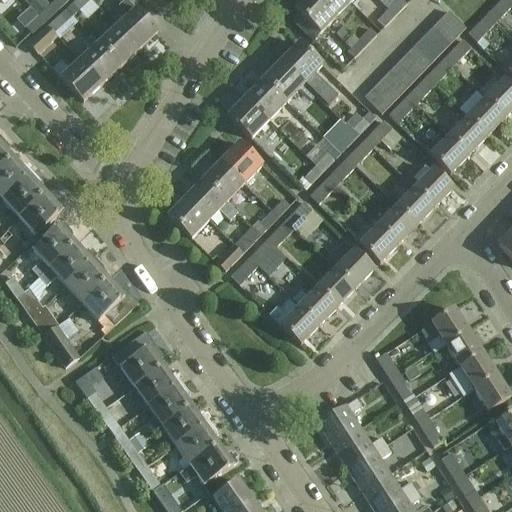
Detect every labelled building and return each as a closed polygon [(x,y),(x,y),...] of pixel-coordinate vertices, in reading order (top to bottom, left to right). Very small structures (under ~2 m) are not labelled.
[(89,0),(79,0),(73,6),(79,13),(91,2),(89,0)] [(304,0),(293,11),(299,17),(292,24),(313,44),(350,6),(344,0),(304,0)] [(390,0),(383,7),(388,13),(395,19),(407,8),(398,0),(390,0)] [(511,7),(505,0),(487,19),(495,27),(511,9),(511,7)] [(158,36),(127,2),(126,2),(118,9),(128,20),(117,30),(139,54),(158,36)] [(50,8),(38,19),(44,26),(56,15),(50,8)] [(377,24),(384,31),(395,19),(388,13),(377,24)] [(457,40),(465,32),(448,15),(440,24),(457,40)] [(54,36),(66,25),(59,18),(47,30),(54,36)] [(19,36),(25,43),(44,26),(38,19),(19,36)] [(476,46),(495,27),(487,19),(468,38),(476,46)] [(457,40),(440,24),(431,32),(448,49),(457,40)] [(54,36),(47,30),(29,47),(38,57),(57,40),(54,36)] [(98,47),(120,71),(139,54),(117,30),(98,47)] [(358,44),(365,50),(376,39),(370,32),(358,44)] [(431,32),(423,41),(440,58),(448,49),(431,32)] [(84,46),(91,54),(80,64),(102,88),(120,71),(98,47),(91,40),(84,46)] [(414,49),(432,66),(440,58),(423,41),(414,49)] [(347,55),(354,62),(365,50),(358,44),(347,55)] [(452,70),(471,52),(462,44),(444,62),(452,70)] [(281,65),(304,87),(322,69),(299,46),(281,65)] [(423,75),(432,66),(414,49),(406,58),(423,75)] [(415,83),(423,75),(406,58),(398,66),(415,83)] [(434,89),(452,70),(444,62),(426,81),(434,89)] [(83,105),(102,88),(80,64),(69,74),(61,66),(53,73),(83,105)] [(286,106),(304,87),(281,65),(263,83),(286,106)] [(406,92),(415,83),(398,66),(389,75),(406,92)] [(398,101),(406,92),(389,75),(381,84),(398,101)] [(407,100),(416,108),(434,89),(426,81),(407,100)] [(269,124),(286,106),(263,83),(246,101),(269,124)] [(511,91),(503,83),(485,102),(505,122),(511,114),(511,91)] [(390,109),(398,101),(381,84),(372,92),(390,109)] [(381,118),(390,109),(372,92),(364,101),(381,118)] [(407,100),(394,114),(389,119),(397,127),(416,108),(407,100)] [(246,101),(228,120),(251,142),(269,124),(246,101)] [(487,141),(505,122),(485,102),(466,121),(487,141)] [(450,137),(448,140),(468,160),(487,141),(466,121),(462,125),(457,120),(450,127),(447,124),(442,129),(450,137)] [(362,121),(351,133),(358,139),(369,128),(362,121)] [(391,133),(383,125),(370,139),(365,144),(373,152),(391,133)] [(346,151),(358,139),(351,133),(340,145),(346,151)] [(511,142),(507,135),(493,146),(504,160),(511,153),(511,142)] [(0,173),(13,162),(5,154),(9,150),(0,139),(0,173)] [(468,160),(448,140),(430,158),(450,178),(468,160)] [(355,170),(373,152),(365,144),(351,157),(347,162),(355,170)] [(239,147),(221,165),(244,188),(262,169),(239,147)] [(322,176),(339,158),(333,152),(315,169),(322,176)] [(20,170),(13,162),(0,173),(0,201),(2,204),(33,175),(25,166),(20,170)] [(347,162),(329,181),(337,189),(355,170),(347,162)] [(226,206),(244,188),(221,165),(203,183),(226,206)] [(311,188),(322,176),(315,169),(304,181),(311,188)] [(433,173),(414,192),(434,212),(453,193),(433,173)] [(2,204),(19,221),(45,197),(38,189),(42,185),(33,175),(2,204)] [(318,208),(337,189),(329,181),(310,200),(318,208)] [(209,224),(218,214),(229,225),(237,216),(226,206),(203,183),(185,201),(209,224)] [(414,192),(396,210),(417,230),(434,212),(414,192)] [(53,205),(45,197),(19,221),(35,240),(66,211),(57,201),(53,205)] [(167,220),(191,243),(209,224),(185,201),(167,220)] [(283,203),(271,215),(278,221),(289,209),(283,203)] [(304,206),(285,225),(293,233),(312,214),(304,206)] [(396,210),(378,229),(398,249),(417,230),(396,210)] [(278,221),(271,215),(260,226),(267,233),(278,221)] [(72,235),(63,225),(32,254),(42,264),(31,273),(39,281),(49,272),(75,248),(68,239),(72,235)] [(275,252),(293,233),(285,225),(267,244),(275,252)] [(0,251),(9,261),(20,251),(0,227),(0,251)] [(379,268),(398,249),(378,229),(359,248),(379,268)] [(243,257),(254,246),(260,239),(252,230),(234,249),(236,251),(243,257)] [(511,262),(511,235),(498,249),(511,262)] [(267,244),(249,262),(257,271),(266,279),(284,261),(275,252),(267,244)] [(49,272),(39,281),(46,290),(57,280),(65,289),(96,261),(87,252),(83,256),(75,248),(49,272)] [(231,269),(243,257),(236,251),(234,249),(216,267),(225,276),(231,269)] [(353,253),(334,273),(354,292),(373,273),(353,253)] [(104,271),(96,261),(65,289),(81,307),(108,283),(100,275),(104,271)] [(239,289),(257,271),(249,262),(230,281),(239,289)] [(334,273),(316,291),(336,311),(354,292),(334,273)] [(5,286),(15,301),(23,296),(13,281),(5,286)] [(108,283),(81,307),(98,325),(103,330),(100,333),(104,338),(115,329),(138,307),(119,287),(115,291),(108,283)] [(298,294),(289,304),(296,311),(298,310),(318,329),(336,311),(316,291),(306,302),(298,294)] [(28,292),(23,296),(15,301),(29,321),(37,315),(42,311),(28,292)] [(298,310),(296,311),(289,304),(288,303),(279,312),(276,309),(269,319),(300,349),(318,329),(298,310)] [(29,321),(35,329),(43,340),(51,335),(50,333),(57,328),(44,309),(42,311),(37,315),(29,321)] [(431,327),(431,328),(439,340),(428,348),(434,357),(445,349),(468,335),(454,313),(431,327)] [(74,321),(60,331),(85,364),(99,354),(74,321)] [(51,335),(43,340),(65,371),(79,362),(57,330),(58,329),(57,328),(50,333),(51,335)] [(468,335),(445,349),(460,371),(482,357),(468,335)] [(120,354),(112,360),(134,391),(163,371),(157,362),(162,358),(146,336),(120,354)] [(386,357),(376,363),(386,379),(396,373),(386,357)] [(463,400),(474,393),(496,379),(482,357),(460,371),(449,378),(463,400)] [(163,371),(134,391),(148,411),(182,387),(175,376),(170,380),(163,371)] [(400,379),(390,385),(401,401),(410,395),(400,379)] [(511,401),(496,379),(474,393),(488,416),(511,401)] [(148,411),(155,421),(149,426),(155,435),(162,430),(191,410),(185,401),(190,397),(182,387),(148,411)] [(87,402),(97,417),(105,412),(95,397),(87,402)] [(414,401),(404,407),(415,423),(424,417),(414,401)] [(332,450),(332,451),(360,433),(350,417),(361,411),(356,403),(346,410),(345,409),(317,428),(332,450)] [(176,450),(210,426),(202,415),(197,419),(191,410),(162,430),(176,450)] [(115,426),(105,412),(97,417),(108,432),(115,426)] [(510,450),(511,448),(511,416),(496,427),(503,439),(493,446),(500,456),(510,450)] [(418,429),(429,445),(438,438),(428,422),(418,429)] [(176,450),(183,461),(178,464),(185,473),(190,470),(189,470),(219,449),(213,440),(217,437),(210,426),(176,450)] [(332,451),(347,474),(386,449),(381,441),(370,448),(360,433),(332,451)] [(122,436),(115,441),(125,456),(133,451),(122,436)] [(185,473),(180,476),(186,485),(196,479),(204,490),(238,466),(230,455),(225,458),(219,449),(189,470),(190,470),(185,473)] [(347,474),(362,497),(390,479),(380,463),(391,456),(386,449),(347,474)] [(133,451),(125,456),(135,471),(143,465),(133,451)] [(450,457),(441,463),(451,479),(461,473),(450,457)] [(142,481),(153,495),(160,490),(150,475),(142,481)] [(362,497),(371,511),(388,511),(415,495),(410,487),(400,494),(390,479),(362,497)] [(465,479),(455,485),(465,501),(475,495),(465,479)] [(213,502),(220,511),(244,511),(253,505),(238,484),(213,502)] [(160,490),(153,495),(163,510),(164,511),(179,511),(163,488),(160,490)] [(388,511),(411,511),(410,509),(420,502),(415,495),(388,511)] [(485,511),(479,501),(469,507),(472,511),(485,511)]
